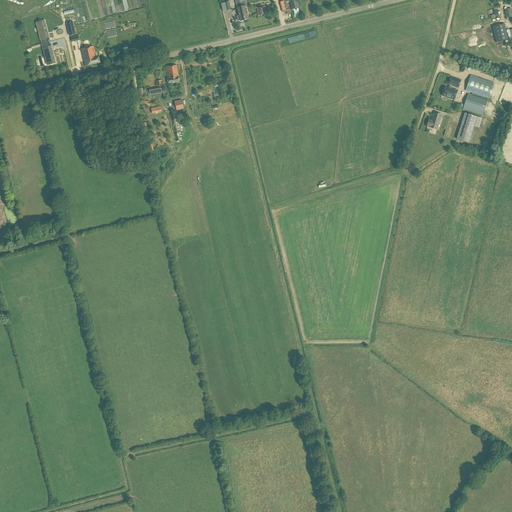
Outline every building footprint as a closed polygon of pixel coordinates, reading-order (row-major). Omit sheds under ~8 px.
[(130,19),(146,15),(141,0),(112,0),(104,2),(107,13),(108,13),(109,15),(117,12),(118,17),(122,16),(121,15),(123,14),(125,21),(120,22),(121,27),(131,24),(130,19)] [(297,0),(289,0),(292,10),(299,8),(297,0)] [(82,5),(88,34),(95,33),(96,40),(102,39),(95,2),(90,3),(91,9),(86,10),(85,7),(85,4),(82,5)] [(249,19),(245,3),(236,5),(239,16),(237,16),(238,21),(240,20),(240,21),(249,19)] [(259,8),(257,9),(258,16),(267,14),(265,6),(262,7),(261,5),(258,6),(259,8)] [(44,21),(37,23),(42,44),(50,42),(44,21)] [(505,24),(493,27),(496,43),(508,40),(505,24)] [(116,39),(117,41),(134,37),(133,33),(134,33),(133,27),(116,31),(116,32),(113,33),(114,36),(118,35),(119,39),(116,39)] [(95,43),(93,35),(88,36),(89,39),(86,39),(87,44),(95,43)] [(50,42),(42,44),(47,65),(55,63),(50,42)] [(93,47),(81,49),(85,66),(100,63),(98,57),(96,58),(93,47)] [(166,67),(168,79),(167,79),(168,83),(179,82),(179,77),(178,77),(177,66),(166,67)] [(466,91),(489,99),(493,83),(471,76),(466,91)] [(445,87),(442,96),(454,100),(457,91),(451,89),(452,86),(458,88),(461,80),(451,77),(448,85),(450,85),(448,88),(445,87)] [(468,94),(463,109),(482,116),(487,101),(468,94)] [(427,127),(437,130),(441,115),(435,113),(432,123),(429,122),(427,127)] [(465,113),(456,139),(468,143),(474,126),(478,127),(481,119),(465,113)]
